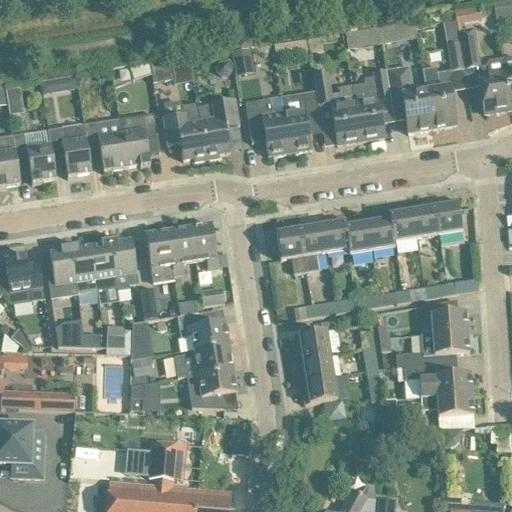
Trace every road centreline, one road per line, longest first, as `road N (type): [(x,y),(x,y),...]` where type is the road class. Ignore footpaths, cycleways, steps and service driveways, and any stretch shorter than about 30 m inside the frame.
road 1 (residential): [(265,511),(269,438),(234,196)]
road 2 (residential): [(502,432),(484,155)]
road 3 (residential): [(484,155),(234,196)]
road 4 (residential): [(234,196),(211,192),(0,224)]
